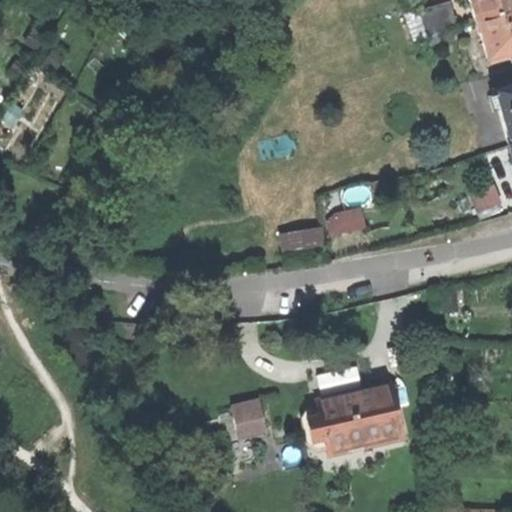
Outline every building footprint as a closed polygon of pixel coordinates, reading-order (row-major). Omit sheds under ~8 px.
[(511,0),(467,0),(475,22),(477,22),(511,11),(511,0)] [(443,31),(458,27),(450,1),(405,14),(413,40),(428,36),(443,31)] [(511,11),(477,22),(488,62),(505,57),(509,59),(511,58),(511,11)] [(445,38),(443,31),(428,36),(430,42),(445,38)] [(499,148),(508,145),(511,143),(511,83),(508,85),(508,86),(492,91),(496,105),(487,108),(499,148)] [(479,213),(499,204),(492,186),(472,194),(479,213)] [(354,230),(365,227),(361,208),(349,211),(354,230)] [(342,233),(354,230),(349,211),(337,213),(342,233)] [(285,256),(324,250),(324,244),(321,227),(281,235),(283,252),(284,252),(285,256)] [(101,335),(130,336),(130,324),(102,322),(101,335)] [(347,372),(323,376),(326,390),(349,385),(347,372)] [(342,450),(400,437),(389,388),(351,396),(313,405),(316,417),(304,420),(309,443),(321,440),(323,447),(340,443),(342,450)] [(214,468),(253,459),(242,410),(203,419),(214,468)]
